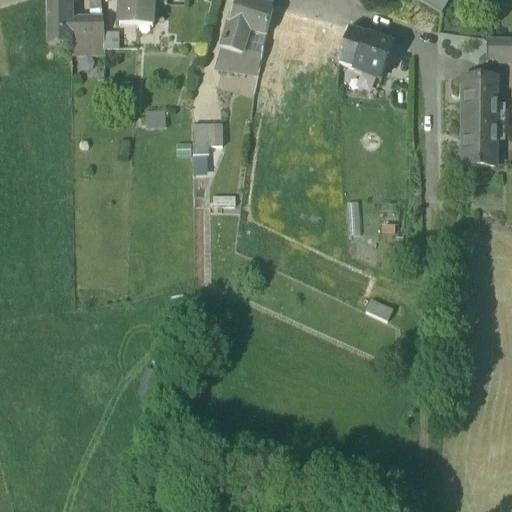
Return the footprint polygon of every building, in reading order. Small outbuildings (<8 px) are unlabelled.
[(47,0),(48,9),(71,9),(71,0),(47,0)] [(120,0),(119,29),(152,30),(153,30),(154,5),(154,0),(120,0)] [(258,6),(236,0),(225,37),(247,44),(252,25),(258,6)] [(448,4),(441,0),(419,0),(418,3),(441,17),(448,4)] [(273,10),(258,6),(252,25),(268,29),(273,10)] [(71,9),(48,9),(48,48),(71,47),(72,47),(72,21),(71,9)] [(297,17),(273,10),(268,29),(266,39),(281,43),(278,59),(285,60),(289,47),(297,17)] [(440,18),(434,15),(430,25),(438,26),(440,18)] [(323,24),(297,17),(289,47),(310,56),(314,57),(316,50),(323,24)] [(102,20),(86,21),(87,41),(87,58),(104,58),(104,54),(104,53),(103,36),(102,21),(102,20)] [(87,41),(86,21),(72,21),(72,47),(71,47),(71,57),(87,58),(87,41)] [(335,28),(323,24),(316,50),(329,52),(335,28)] [(349,31),(335,28),(329,52),(340,54),(349,31)] [(365,37),(349,31),(340,54),(343,56),(353,60),(350,71),(354,72),(365,37)] [(118,53),(118,36),(103,36),(104,53),(118,53)] [(247,44),(225,37),(220,53),(242,58),(243,58),(247,44)] [(365,37),(354,72),(376,80),(381,82),(382,80),(390,57),(393,48),(365,37)] [(511,44),(486,44),(486,63),(511,62),(511,44)] [(310,56),(289,47),(285,60),(291,63),(306,69),(310,56)] [(242,58),(220,53),(215,71),(258,78),(262,58),(243,58),(242,58)] [(353,60),(343,56),(338,71),(340,72),(348,76),(350,71),(353,60)] [(404,62),(390,57),(382,80),(396,85),(404,62)] [(278,59),(262,58),(258,78),(267,79),(286,82),(291,63),(285,60),(278,59)] [(286,82),(267,79),(266,114),(280,117),(286,82)] [(496,83),(463,82),(462,126),(496,126),(496,83)] [(163,114),(145,115),(145,131),(164,130),(163,114)] [(496,126),(462,126),(462,170),(495,170),(496,126)] [(222,150),(222,128),(192,129),(192,159),(208,159),(208,151),(222,150)] [(204,201),(204,179),(193,179),(194,201),(204,201)] [(393,313),(371,303),(365,315),(387,326),(393,313)]
